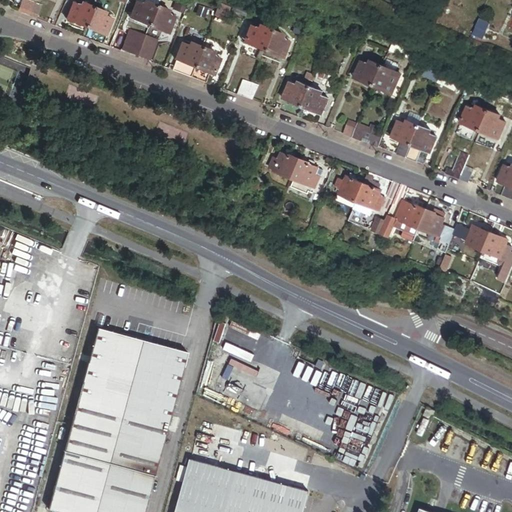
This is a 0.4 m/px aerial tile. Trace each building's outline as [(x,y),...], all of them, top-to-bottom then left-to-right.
[(30,11),(34,0),(21,0),(19,7),(30,11)] [(38,15),(44,1),(41,0),(34,0),(30,11),(38,15)] [(149,25),(157,5),(146,0),(145,0),(144,3),(136,0),(131,13),(139,16),(137,20),(149,25)] [(85,26),(94,6),(82,1),(80,4),(73,1),(67,14),(75,17),(74,21),(85,26)] [(226,13),(229,7),(220,4),(218,10),(226,13)] [(170,29),(175,16),(168,13),(169,10),(157,5),(149,25),(161,30),(163,26),(170,29)] [(112,18),(105,15),(106,12),(94,6),(85,26),(98,31),(99,28),(107,31),(112,18)] [(224,18),(226,13),(218,10),(216,15),(224,18)] [(483,37),(490,20),(480,16),(474,33),(483,37)] [(466,34),(469,26),(459,22),(455,29),(466,34)] [(263,49),(271,30),(259,25),(258,28),(250,25),(245,37),(252,40),(251,44),(263,49)] [(138,53),(145,33),(131,28),(124,48),(138,53)] [(283,54),(289,41),(281,38),(282,34),(271,30),(263,49),(274,54),(276,51),(283,54)] [(152,58),(159,39),(145,33),(138,53),(152,58)] [(191,76),(203,46),(191,41),(190,45),(182,42),(176,54),(185,57),(183,61),(178,59),(174,69),(191,76)] [(216,70),(221,58),(213,54),(214,51),(203,46),(191,76),(207,83),(211,73),(206,71),(208,67),(216,70)] [(373,85),(382,66),(370,61),(368,65),(360,61),(355,74),(363,77),(361,80),(373,85)] [(399,77),(391,74),(393,70),(382,66),(373,85),(385,90),(386,87),(393,90),(399,77)] [(337,77),(318,69),(316,74),(314,78),(333,87),(337,77)] [(314,78),(316,74),(307,71),(305,77),(313,80),(314,78)] [(245,96),(250,82),(242,79),(237,93),(245,96)] [(302,106),(311,86),(299,81),(297,85),(290,82),(285,94),(292,98),(291,101),(302,106)] [(252,99),(257,84),(250,82),(245,96),(252,99)] [(323,110),(328,97),(321,94),(322,91),(311,86),(302,106),(314,111),(316,107),(323,110)] [(479,130),(488,110),(475,105),(474,109),(466,105),(461,118),(468,121),(466,125),(479,130)] [(499,135),(505,122),(497,118),(498,115),(488,110),(479,130),(491,135),(492,131),(499,135)] [(353,136),(359,121),(350,117),(344,132),(353,136)] [(409,149),(419,124),(407,119),(405,123),(398,120),(392,133),(400,136),(399,140),(401,141),(397,151),(406,155),(409,149)] [(379,146),(385,130),(359,121),(353,136),(379,146)] [(431,149),(437,136),(429,133),(431,129),(419,124),(409,149),(406,155),(416,159),(420,149),(423,150),(424,146),(431,149)] [(466,163),(470,153),(460,148),(453,167),(448,165),(445,170),(458,176),(460,176),(466,163)] [(297,178),(305,161),(297,157),(291,155),(286,153),(284,158),(279,156),(275,166),(280,168),(279,170),(297,178)] [(320,185),(324,176),(319,174),(322,169),(319,167),(313,165),(305,161),(297,178),(314,186),(316,183),(320,185)] [(468,180),(474,167),(466,163),(460,176),(468,180)] [(511,164),(511,167),(507,165),(504,164),(499,177),(506,180),(504,184),(505,184),(501,194),(511,198),(511,164)] [(360,202),(368,184),(349,176),(346,181),(341,179),(338,186),(343,188),(341,194),(360,202)] [(389,200),(382,197),(384,191),(383,190),(385,187),(377,183),(378,180),(371,177),(368,184),(360,202),(384,212),(389,200)] [(423,228),(431,210),(423,207),(417,204),(407,200),(399,218),(392,215),(389,223),(383,235),(391,238),(396,227),(407,232),(404,238),(416,243),(423,228)] [(460,229),(445,222),(449,213),(436,208),(435,212),(431,210),(423,228),(443,237),(454,242),(460,229)] [(383,235),(389,223),(381,219),(375,232),(383,235)] [(487,250),(495,233),(477,225),(475,231),(461,225),(460,229),(454,242),(459,244),(462,238),(466,240),(468,235),(472,237),(470,243),(487,250)] [(511,278),(511,245),(509,245),(511,240),(495,233),(487,250),(504,257),(501,264),(507,266),(501,279),(510,283),(511,278)] [(142,511),(184,354),(94,330),(46,511),(142,511)] [(433,414),(424,409),(420,417),(429,422),(433,414)] [(226,511),(237,475),(189,462),(175,511),(226,511)] [(300,511),(306,493),(237,475),(226,511),(300,511)]
